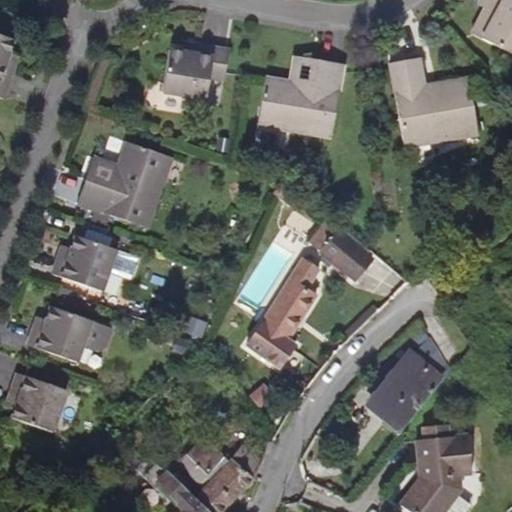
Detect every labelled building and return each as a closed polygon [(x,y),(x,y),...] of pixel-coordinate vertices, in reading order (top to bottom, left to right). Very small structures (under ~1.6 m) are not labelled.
[(511,55),(511,0),(480,0),(478,5),(485,9),(495,14),(482,39),(511,55)] [(495,14),(485,9),(471,34),(482,39),(495,14)] [(15,65),(6,62),(14,40),(0,35),(0,98),(3,100),(15,65)] [(224,81),(229,51),(194,45),(192,54),(169,50),(161,93),(206,100),(209,78),(224,81)] [(312,86),(316,60),(295,57),(290,82),(312,86)] [(478,135),(470,88),(426,96),(424,86),(419,58),(389,63),(403,148),(478,135)] [(331,138),(343,65),(316,60),(312,86),(290,82),(265,78),(256,126),(331,138)] [(470,88),(468,78),(424,86),(426,96),(470,88)] [(147,228),(172,158),(127,142),(117,166),(110,187),(86,178),(76,204),(147,228)] [(94,158),(86,178),(110,187),(117,166),(94,158)] [(290,206),(300,196),(280,181),(275,191),(290,206)] [(337,233),(325,223),(310,242),(321,251),(337,233)] [(361,251),(364,248),(340,229),(338,231),(361,251)] [(361,251),(338,231),(337,233),(321,251),(320,252),(354,282),(372,261),(361,251)] [(109,272),(116,250),(75,236),(68,257),(59,255),(52,275),(102,292),(109,272)] [(130,280),(138,258),(116,250),(109,272),(130,280)] [(302,259),(246,346),(279,369),(295,346),(288,341),(315,296),(307,291),(318,271),(302,259)] [(113,329),(50,307),(42,328),(34,326),(26,345),(77,363),(82,348),(99,354),(106,348),(113,329)] [(343,334),(349,341),(378,313),(372,307),(343,334)] [(441,382),(450,372),(442,360),(428,336),(420,322),(396,344),(402,350),(410,357),(441,382)] [(373,402),(404,427),(441,382),(410,357),(386,386),(373,402)] [(52,433),(67,390),(17,373),(10,393),(18,397),(11,418),(52,433)] [(297,390),(303,394),(309,387),(303,382),(297,390)] [(128,432),(122,425),(117,429),(124,436),(128,432)] [(419,479),(399,506),(407,511),(445,511),(461,491),(459,476),(471,475),(468,436),(449,437),(447,425),(422,428),(423,440),(415,441),(418,468),(422,467),(423,477),(419,477),(419,479)] [(130,441),(141,450),(149,442),(138,432),(130,441)] [(194,498),(208,511),(223,511),(230,505),(254,479),(253,479),(261,464),(241,447),(233,456),(228,463),(223,458),(224,457),(203,437),(178,462),(204,488),(194,498)] [(125,461),(133,469),(140,462),(132,454),(125,461)] [(145,475),(156,486),(167,475),(163,472),(156,465),(145,475)] [(208,511),(194,498),(168,474),(167,475),(156,486),(154,490),(158,494),(161,491),(182,511),(181,511),(208,511)]
